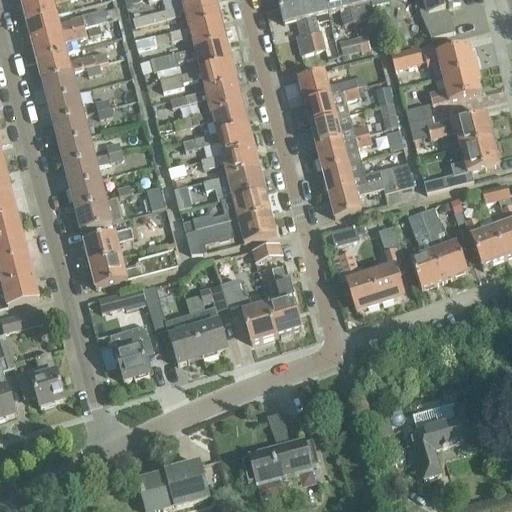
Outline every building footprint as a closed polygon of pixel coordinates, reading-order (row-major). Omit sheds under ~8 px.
[(50,0),(22,8),(27,27),(56,19),(54,9),(77,3),(77,4),(94,0),(50,0)] [(180,0),(183,11),(215,3),(213,0),(146,0),(149,6),(172,0),(180,0)] [(314,57),(299,0),(276,0),(283,28),(301,24),(302,28),(297,29),(300,40),(296,42),(301,61),(314,57)] [(299,0),(314,57),(325,54),(320,35),(319,36),(316,24),(311,25),(310,22),(326,18),(322,0),(299,0)] [(322,0),(326,18),(345,13),(346,17),(341,18),(344,30),(353,27),(345,0),(322,0)] [(345,0),(353,27),(362,25),(359,13),(354,14),(353,11),(370,6),(368,0),(345,0)] [(368,0),(370,6),(372,10),(388,6),(386,0),(417,0),(418,0),(423,0),(428,18),(421,20),(431,43),(454,37),(448,13),(454,12),(450,0),(368,0)] [(184,15),(188,32),(220,24),(215,3),(183,11),(133,24),(135,33),(166,25),(165,24),(181,20),(180,16),(184,15)] [(27,27),(32,46),(107,28),(107,26),(104,15),(70,24),(71,26),(59,29),(56,19),(27,27)] [(190,36),(194,53),(195,54),(226,46),(220,24),(188,32),(169,37),(171,46),(187,42),(186,37),(190,36)] [(32,46),(37,66),(66,57),(64,48),(109,36),(107,28),(32,46)] [(366,39),(356,41),(360,57),(370,54),(366,39)] [(157,50),(154,41),(135,46),(137,55),(157,50)] [(360,57),(356,41),(339,46),(343,61),(360,57)] [(196,58),(200,75),(231,67),(226,46),(195,54),(194,53),(140,67),(143,79),(153,76),(154,78),(178,71),(177,67),(193,63),(192,59),(196,58)] [(418,51),(390,58),(395,75),(423,68),(418,51)] [(439,69),(442,84),(475,76),(468,51),(425,62),(427,72),(439,69)] [(37,66),(42,85),(73,76),(86,73),(99,70),(108,67),(106,58),(92,61),(69,67),(66,57),(37,66)] [(201,79),(205,96),(237,88),(231,67),(200,75),(160,85),(163,98),(184,92),(183,88),(198,84),(197,80),(201,79)] [(99,70),(86,73),(88,82),(101,78),(99,70)] [(42,85),(47,106),(78,99),(73,76),(42,85)] [(298,83),(304,107),(357,93),(355,84),(328,91),(324,76),(298,83)] [(475,76),(442,84),(445,95),(430,99),(433,110),(480,98),(475,76)] [(205,96),(170,105),(172,113),(203,106),(202,101),(206,100),(210,117),(242,110),(237,88),(205,96)] [(304,107),(310,131),(349,121),(345,106),(359,102),(357,93),(304,107)] [(373,98),(376,111),(393,107),(390,94),(373,98)] [(95,108),(97,117),(110,114),(138,106),(135,97),(95,108)] [(47,106),(53,128),(84,120),(78,99),(47,106)] [(395,117),(393,108),(381,112),(384,121),(395,117)] [(405,115),(409,130),(432,124),(429,109),(405,115)] [(212,121),(216,138),(248,131),(242,110),(210,117),(174,127),(176,135),(209,127),(208,122),(212,121)] [(110,114),(97,117),(99,124),(112,121),(110,114)] [(384,121),(378,122),(381,135),(399,130),(395,117),(384,121)] [(53,128),(58,150),(89,142),(84,120),(53,128)] [(457,137),(461,154),(493,145),(486,120),(455,127),(455,125),(434,130),(432,124),(409,130),(413,145),(430,141),(430,144),(457,137)] [(310,131),(316,154),(369,140),(367,130),(352,134),(349,121),(310,131)] [(221,159),(221,160),(253,152),(248,131),(216,138),(183,147),(185,155),(215,148),(213,143),(217,142),(222,159),(221,159)] [(316,154),(322,176),(360,166),(361,166),(357,152),(371,148),(369,140),(316,154)] [(89,142),(58,150),(64,171),(95,163),(89,142)] [(493,145),(461,154),(464,167),(451,170),(454,180),(424,188),(426,198),(473,187),(471,176),(499,169),(493,145)] [(119,148),(106,151),(108,160),(121,157),(119,148)] [(222,164),(227,181),(259,174),(253,152),(221,160),(202,165),(204,174),(219,170),(218,165),(222,164)] [(97,171),(123,164),(121,157),(108,160),(64,171),(70,193),(100,185),(97,171)] [(322,176),(328,199),(381,185),(378,176),(364,180),(360,166),(322,176)] [(407,169),(391,173),(398,196),(414,192),(407,169)] [(184,170),(168,174),(171,183),(187,179),(184,170)] [(381,185),(328,199),(334,223),(361,216),(357,202),(385,195),(386,199),(398,196),(391,173),(378,176),(381,185)] [(228,186),(232,203),(264,194),(259,174),(227,181),(203,187),(206,196),(225,191),(224,187),(228,186)] [(0,199),(12,196),(6,175),(0,176),(0,199)] [(70,193),(75,214),(106,207),(100,185),(70,193)] [(507,228),(494,233),(505,264),(511,261),(511,208),(510,202),(511,202),(507,190),(481,196),(483,203),(485,209),(499,205),(507,228)] [(117,194),(119,203),(121,211),(133,207),(134,211),(154,206),(151,194),(132,199),(130,191),(117,194)] [(188,200),(186,192),(174,195),(176,203),(188,200)] [(191,224),(194,234),(270,215),(264,194),(232,203),(221,206),(224,220),(213,223),(212,219),(191,224)] [(0,221),(17,217),(12,196),(0,199),(0,221)] [(465,200),(455,202),(457,218),(467,217),(465,200)] [(81,236),(103,230),(111,228),(106,207),(75,214),(81,236)] [(270,215),(194,234),(194,236),(185,238),(190,259),(203,259),(206,258),(204,250),(233,243),(232,237),(241,235),(244,248),(276,240),(270,215)] [(432,215),(420,220),(443,286),(467,278),(456,248),(441,253),(437,242),(441,241),(432,215)] [(144,220),(148,231),(163,227),(160,216),(144,220)] [(0,244),(23,238),(17,217),(0,221),(0,244)] [(505,264),(494,233),(481,237),(474,217),(464,221),(482,272),(505,264)] [(443,286),(420,220),(407,224),(416,248),(416,247),(421,260),(409,265),(420,295),(443,286)] [(83,246),(89,269),(121,261),(118,248),(133,244),(130,234),(106,240),(103,230),(81,236),(84,246),(83,246)] [(332,238),(335,251),(358,245),(355,232),(332,238)] [(391,272),(370,279),(379,309),(403,301),(397,281),(404,278),(404,276),(408,275),(394,232),(379,236),(380,238),(391,272)] [(0,266),(28,260),(23,238),(0,244),(0,266)] [(252,256),(255,269),(282,262),(279,249),(252,256)] [(121,261),(89,269),(95,293),(177,272),(173,257),(138,266),(139,271),(124,275),(121,261)] [(0,289),(34,281),(28,260),(0,266),(0,289)] [(379,309),(370,279),(358,283),(350,260),(340,263),(347,286),(346,286),(356,316),(379,309)] [(282,305),(267,309),(277,341),(301,334),(293,304),(295,303),(285,271),(274,274),(282,305)] [(34,281),(0,289),(0,297),(1,298),(0,295),(3,294),(8,311),(39,303),(34,281)] [(222,289),(229,313),(239,310),(251,348),(277,341),(267,309),(253,313),(249,297),(243,299),(238,284),(222,289)] [(229,313),(222,289),(200,296),(204,309),(213,306),(216,317),(229,313)] [(98,305),(102,318),(125,312),(121,299),(98,305)] [(159,308),(148,312),(156,336),(166,333),(167,332),(166,329),(159,308)] [(215,314),(189,322),(202,362),(227,354),(216,317),(215,314)] [(0,326),(3,333),(4,338),(45,328),(42,315),(0,326)] [(189,322),(166,329),(167,332),(166,333),(178,370),(202,362),(189,322)] [(145,329),(110,340),(115,357),(124,386),(149,378),(144,362),(154,358),(145,329)] [(14,374),(10,360),(6,346),(0,348),(0,425),(6,424),(6,422),(16,420),(4,377),(14,374)] [(40,374),(17,381),(24,405),(37,401),(41,414),(57,409),(57,407),(65,405),(52,359),(37,363),(40,374)] [(412,420),(416,434),(410,436),(423,484),(441,479),(433,454),(478,441),(469,409),(454,413),(453,407),(412,420)] [(310,471),(320,468),(314,444),(292,450),(284,418),(269,422),(277,455),(243,464),(249,488),(259,485),(260,489),(311,476),(310,471)] [(174,510),(209,501),(200,467),(166,476),(166,477),(139,484),(145,511),(163,511),(173,510),(174,510)]
